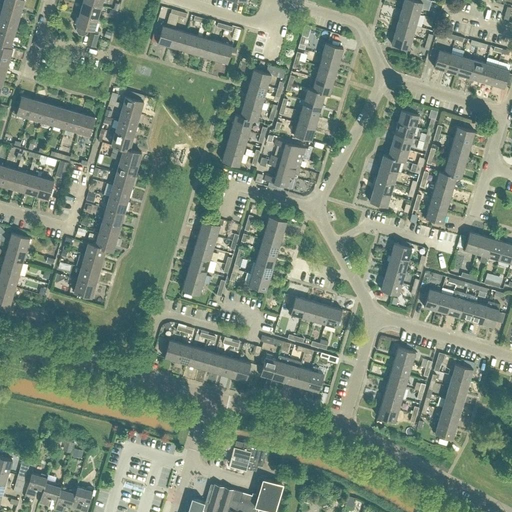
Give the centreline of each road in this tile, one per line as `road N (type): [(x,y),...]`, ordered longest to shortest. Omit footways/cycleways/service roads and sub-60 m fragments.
road 1 (residential): [(139,380),(159,312),(254,338),(256,329)]
road 2 (tertiary): [(491,511),(340,431)]
road 3 (residential): [(314,207),(386,77)]
road 4 (tertiary): [(139,380),(0,345)]
road 5 (residential): [(376,316),(511,355)]
road 6 (residential): [(386,77),(355,22),(281,0)]
road 7 (tertiary): [(340,431),(208,397)]
road 8 (residential): [(0,208),(66,227),(83,169)]
road 9 (residential): [(504,112),(386,77)]
road 10 (residential): [(340,431),(376,316)]
road 11 (residential): [(174,511),(208,397)]
